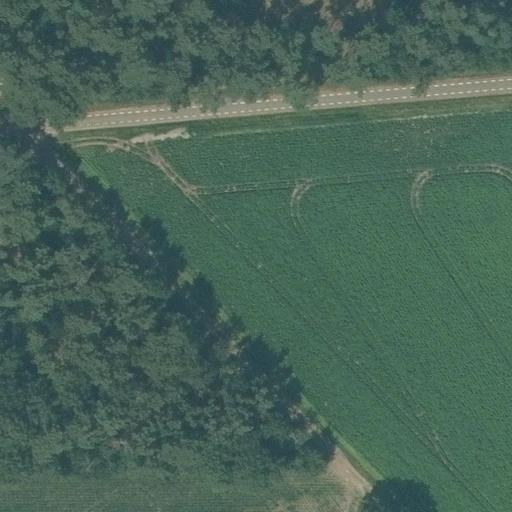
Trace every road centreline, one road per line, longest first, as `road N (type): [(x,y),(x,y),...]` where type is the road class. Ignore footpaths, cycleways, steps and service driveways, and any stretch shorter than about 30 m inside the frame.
road 1 (track): [(0,106),(390,511)]
road 2 (unclassified): [(0,127),(511,84)]
